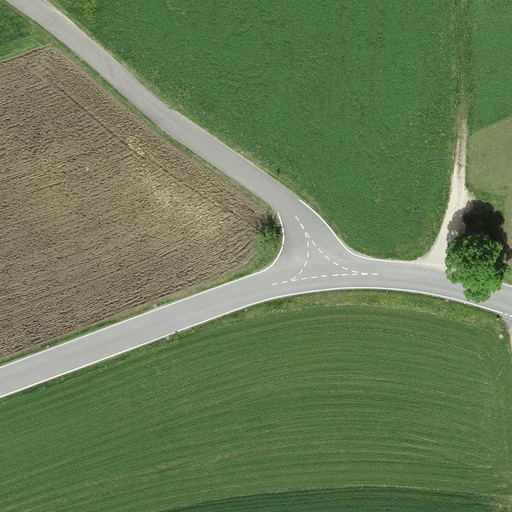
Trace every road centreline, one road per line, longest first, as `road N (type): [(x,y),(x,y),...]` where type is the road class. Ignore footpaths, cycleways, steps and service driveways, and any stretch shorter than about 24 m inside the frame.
road 1 (unclassified): [(322,274),(289,205),(25,0)]
road 2 (tertiary): [(322,274),(217,301),(0,381)]
road 3 (tertiary): [(511,302),(431,279),(322,274)]
